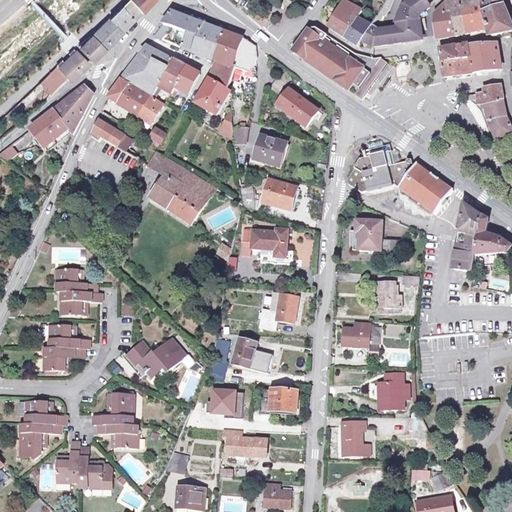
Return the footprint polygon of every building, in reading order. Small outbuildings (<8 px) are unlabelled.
[(139,14),(141,12),(128,0),(127,0),(118,9),(132,21),(139,14)] [(153,0),(152,0),(128,0),(141,12),(145,9),(153,0)] [(425,4),(428,0),(411,0),(405,6),(398,22),(399,28),(379,30),(373,27),(372,29),(363,42),(371,45),(380,48),(383,47),(401,44),(421,41),(419,31),(418,21),(419,17),(424,12),(428,9),(425,4)] [(468,35),(465,22),(463,12),(461,0),(456,0),(455,0),(453,0),(449,2),(447,5),(448,16),(454,15),(457,37),(465,36),(468,35)] [(481,4),(480,0),(461,0),(463,12),(483,7),(481,4)] [(501,0),(480,0),(481,4),(483,7),(486,13),(505,7),(501,0)] [(440,41),(457,37),(454,15),(448,16),(447,5),(436,18),(437,18),(439,35),(439,36),(440,41)] [(486,13),(483,7),(463,12),(465,22),(485,17),(484,13),(486,13)] [(484,13),(485,17),(489,30),(491,35),(493,37),(504,35),(511,33),(511,24),(505,7),(486,13),(484,13)] [(118,9),(107,20),(120,33),(129,24),(132,21),(118,9)] [(332,31),(345,39),(356,24),(360,16),(350,10),(348,13),(341,9),(331,26),(329,25),(327,26),(332,31)] [(154,38),(193,54),(205,26),(196,22),(181,16),(172,13),(154,38)] [(465,22),(468,35),(478,32),(489,30),(485,17),(465,22)] [(94,32),(107,45),(113,39),(120,33),(107,20),(94,32)] [(356,24),(345,39),(354,44),(359,48),(363,42),(372,29),(368,27),(366,30),(356,24)] [(205,26),(193,54),(213,62),(225,34),(220,32),(205,26)] [(360,92),(361,92),(368,83),(371,79),(377,84),(390,66),(383,61),(385,59),(374,60),(354,54),(318,32),(310,30),(295,54),(350,93),(354,87),(360,92)] [(101,51),(107,45),(94,32),(88,38),(101,51)] [(229,36),(225,34),(213,62),(219,64),(236,71),(236,70),(251,75),(257,61),(255,50),(253,48),(244,42),(229,36)] [(89,61),(101,51),(88,38),(85,41),(83,40),(76,47),(89,61)] [(473,62),(475,75),(481,74),(500,71),(500,70),(502,63),(500,51),(496,51),(496,47),(495,45),(469,47),(471,62),(473,62)] [(455,49),(457,62),(468,61),(466,47),(460,48),(455,49)] [(140,57),(168,71),(173,62),(160,55),(146,49),(140,57)] [(444,64),(457,62),(455,49),(446,50),(442,50),(444,64)] [(73,52),(61,63),(59,61),(55,64),(65,76),(69,80),(78,72),(80,71),(86,65),(73,52)] [(146,90),(154,94),(156,92),(158,87),(168,71),(140,57),(123,81),(144,93),(146,90)] [(471,75),(468,61),(457,62),(444,64),(441,64),(444,79),(458,77),(471,75)] [(180,65),(173,62),(168,71),(158,87),(165,91),(172,95),(175,88),(186,68),(180,65)] [(65,76),(55,64),(38,81),(48,92),(65,76)] [(229,92),(236,71),(219,64),(197,104),(218,116),(230,93),(229,92)] [(194,72),(186,68),(175,88),(190,94),(201,75),(194,72)] [(356,98),(364,103),(377,84),(371,79),(368,83),(361,92),(360,92),(356,98)] [(108,101),(139,119),(151,100),(121,83),(108,101)] [(64,103),(53,111),(69,132),(74,137),(94,95),(93,95),(84,86),(64,103)] [(156,92),(163,96),(165,91),(158,87),(156,92)] [(497,140),(511,135),(511,130),(507,120),(501,88),(490,89),(484,91),(485,96),(478,96),(479,103),(485,103),(489,124),(497,140)] [(156,92),(154,94),(152,98),(159,102),(163,96),(156,92)] [(290,92),(278,109),(306,128),(318,112),(290,92)] [(151,100),(139,119),(152,127),(164,108),(151,100)] [(47,149),(69,132),(53,111),(31,130),(47,149)] [(228,111),(222,128),(231,131),(231,112),(228,111)] [(117,150),(124,137),(100,123),(93,138),(103,143),(103,142),(117,150)] [(220,133),(232,139),(231,133),(231,131),(222,128),(220,133)] [(156,130),(152,137),(163,143),(167,136),(156,130)] [(231,133),(232,139),(233,144),(244,147),(247,132),(231,133)] [(124,137),(117,150),(125,155),(133,142),(124,137)] [(286,145),(262,139),(256,162),(280,168),(286,145)] [(435,218),(453,193),(416,166),(413,169),(412,167),(411,162),(408,160),(407,161),(406,162),(407,163),(403,164),(399,164),(396,151),(391,152),(389,146),(386,147),(383,148),(382,142),(367,145),(368,148),(368,150),(360,152),(361,156),(363,156),(363,158),(364,160),(360,161),(346,182),(348,187),(360,195),(393,186),(395,198),(398,200),(399,206),(406,206),(408,213),(414,212),(417,214),(428,213),(435,218)] [(11,146),(0,154),(0,158),(6,163),(18,153),(11,146)] [(150,201),(191,228),(216,190),(157,153),(148,168),(165,179),(150,201)] [(463,173),(468,166),(459,159),(454,167),(463,173)] [(298,191),(272,183),(266,205),(292,213),(298,191)] [(252,189),(240,191),(243,206),(255,203),(252,189)] [(475,268),(476,263),(476,260),(482,220),(473,214),(467,210),(463,207),(456,250),(455,255),(454,263),(453,267),(453,271),(474,274),(475,268)] [(488,223),(482,220),(476,260),(476,263),(507,262),(508,256),(509,256),(511,252),(511,249),(499,242),(491,239),(489,238),(486,237),(488,223)] [(382,224),(357,223),(356,232),(349,232),(348,248),(353,248),(352,252),(391,254),(391,243),(382,242),(382,224)] [(292,255),(286,255),(287,234),(276,233),(276,235),(244,234),(243,250),(252,251),(252,253),(270,254),(270,266),(291,267),(292,255)] [(49,247),(44,244),(40,251),(46,254),(49,247)] [(223,247),(218,256),(229,262),(231,252),(223,247)] [(62,295),(97,296),(97,287),(81,286),(81,283),(83,283),(83,272),(61,271),(60,282),(57,282),(56,295),(62,295)] [(418,279),(404,279),(405,287),(418,288),(418,279)] [(504,289),(506,282),(493,279),(491,286),(504,289)] [(379,313),(402,311),(401,299),(395,299),(394,284),(378,285),(379,313)] [(97,296),(62,295),(61,308),(64,309),(64,318),(88,319),(88,309),(85,309),(85,305),(102,306),(102,296),(97,296)] [(278,316),(263,314),(260,331),(276,333),(278,324),(296,326),(300,301),(281,298),(278,316)] [(133,306),(123,306),(123,317),(132,317),(133,306)] [(19,315),(12,312),(7,322),(15,323),(19,315)] [(371,327),(358,326),(358,331),(354,331),(343,330),(342,348),(368,350),(368,347),(379,348),(380,330),(371,330),(371,327)] [(51,351),(87,352),(91,353),(91,343),(73,342),(73,339),(77,339),(77,329),(55,328),(54,338),(51,338),(51,351)] [(243,343),(240,342),(233,368),(268,376),(273,357),(256,353),(257,346),(254,345),(255,342),(244,339),(243,343)] [(137,368),(135,370),(142,380),(149,374),(154,380),(166,371),(169,375),(183,363),(189,359),(174,341),(160,352),(161,353),(159,355),(157,353),(154,355),(145,344),(129,357),(128,357),(137,368)] [(229,345),(216,343),(213,363),(204,383),(225,385),(227,365),(226,365),(229,345)] [(87,352),(51,351),(46,351),(45,365),(49,365),(48,374),(70,375),(71,365),(69,365),(69,362),(86,362),(87,352)] [(137,368),(128,357),(129,357),(127,354),(124,357),(135,370),(137,368)] [(189,359),(183,363),(190,372),(196,375),(201,368),(198,365),(197,366),(190,358),(189,359)] [(377,385),(378,403),(386,402),(386,413),(403,412),(403,402),(409,402),(409,390),(402,391),(402,375),(384,376),(385,385),(377,385)] [(271,417),(271,413),(297,414),(298,393),(272,392),(272,394),(262,394),(260,416),(271,417)] [(214,405),(208,404),(207,416),(230,417),(230,421),(243,422),(244,396),(215,394),(214,405)] [(100,427),(135,428),(135,413),(133,413),(134,396),(110,396),(109,412),(113,412),(113,418),(95,418),(95,427),(100,427)] [(386,402),(378,403),(378,413),(386,413),(386,402)] [(19,413),(28,413),(30,413),(31,404),(19,403),(19,413)] [(27,426),(61,427),(67,427),(67,418),(50,418),(50,415),(52,415),(53,404),(31,404),(30,413),(28,413),(27,426)] [(412,440),(426,441),(431,441),(422,420),(409,420),(408,432),(412,432),(412,440)] [(363,457),(363,448),(362,431),(365,431),(365,425),(342,426),(344,460),(364,458),(363,457)] [(61,427),(27,426),(22,426),(21,440),(24,440),(24,449),(21,449),(21,457),(32,458),(35,461),(41,455),(41,449),(47,449),(47,441),(44,440),(44,436),(61,436),(61,427)] [(135,428),(100,427),(99,437),(117,437),(117,441),(114,441),(114,450),(137,451),(137,441),(139,441),(140,428),(135,428)] [(229,458),(238,458),(238,456),(245,456),(245,459),(267,460),(268,442),(242,441),(242,436),(224,435),(223,443),(229,444),(229,458)] [(58,461),(57,481),(67,481),(67,484),(81,485),(83,450),(83,445),(73,444),(72,464),(68,464),(68,462),(58,461)] [(363,448),(363,457),(371,456),(370,448),(363,448)] [(91,451),(83,450),(81,485),(81,487),(84,488),(84,490),(94,490),(94,488),(103,488),(103,490),(113,491),(114,472),(112,469),(104,468),(104,465),(95,464),(95,467),(90,467),(91,451)] [(188,459),(173,456),(165,474),(184,478),(188,459)] [(412,468),(411,479),(429,482),(430,470),(412,468)] [(446,476),(433,481),(438,494),(451,488),(446,476)] [(122,480),(118,483),(122,488),(126,485),(122,480)] [(263,501),(264,487),(255,486),(254,501),(263,501)] [(264,487),(263,501),(265,501),(264,510),(272,511),(271,511),(281,511),(291,511),(291,494),(281,494),(277,494),(278,487),(264,487)] [(204,511),(206,493),(179,491),(178,511),(180,511),(204,511)] [(454,511),(453,500),(416,506),(416,511),(454,511)]
